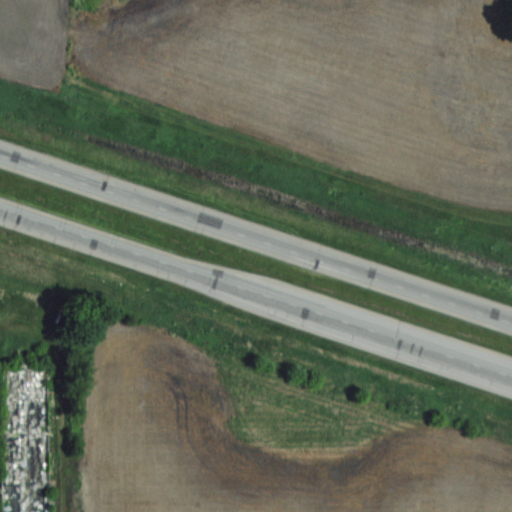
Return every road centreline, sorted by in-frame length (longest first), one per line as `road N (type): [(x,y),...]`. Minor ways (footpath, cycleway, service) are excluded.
road 1 (trunk): [(511,321),(0,153)]
road 2 (trunk): [(0,206),(511,374)]
